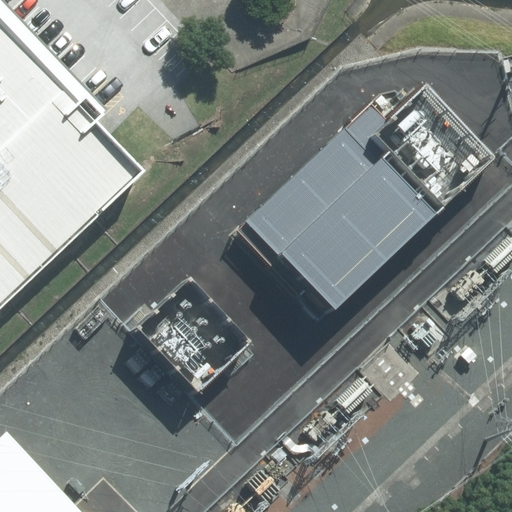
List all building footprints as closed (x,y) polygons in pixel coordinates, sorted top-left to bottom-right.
[(0,318),(137,197),(0,44),(0,318)] [(366,104),(231,231),(317,322),(425,221),(358,151),(385,125),(379,118),(366,104)] [(75,354),(61,338),(32,365),(46,380),(75,354)] [(78,359),(29,400),(56,433),(105,392),(78,359)] [(78,511),(4,431),(0,434),(0,511),(78,511)]
